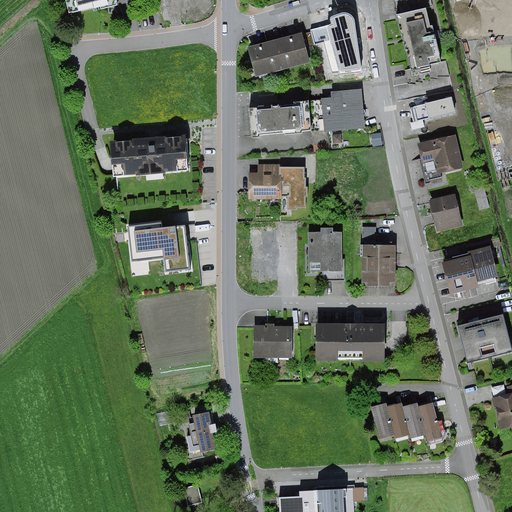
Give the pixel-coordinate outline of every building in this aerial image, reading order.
[(66,0),(70,13),(100,6),(101,9),(115,6),(113,0),(66,0)] [(404,40),(411,70),(440,63),(433,35),(427,8),(398,16),(398,18),(398,20),(404,40)] [(331,24),(310,30),(314,45),(324,43),(332,74),(362,72),(354,20),(353,17),(351,15),(348,13),(344,13),(341,13),(332,17),(330,18),(330,20),(331,24)] [(300,33),(274,41),(282,69),(308,61),(300,33)] [(274,41),(248,48),(256,76),(282,69),(274,41)] [(314,133),(314,143),(329,141),(328,130),(362,127),(359,96),(334,98),(334,102),(323,103),(326,132),(314,133)] [(293,108),(248,112),(250,139),(310,131),(306,102),(292,103),(293,108)] [(383,146),(381,133),(371,134),(373,147),(383,146)] [(453,141),(423,149),(426,161),(437,158),(441,170),(460,165),(453,141)] [(187,173),(185,142),(109,147),(112,178),(187,173)] [(259,177),(249,177),(250,201),(279,199),(278,170),(259,171),(259,177)] [(484,185),(473,187),(481,219),(492,216),(484,185)] [(455,193),(431,199),(439,230),(463,224),(455,193)] [(166,219),(124,224),(127,256),(160,253),(162,267),(189,264),(184,222),(167,224),(166,219)] [(250,277),(279,277),(279,223),(250,223),(250,277)] [(340,238),(310,239),(311,270),(341,270),(340,238)] [(499,238),(489,240),(490,246),(491,249),(501,246),(499,238)] [(470,251),(471,255),(478,284),(486,282),(487,285),(496,282),(495,278),(498,277),(490,246),(470,251)] [(392,252),(363,251),(363,283),(392,284),(392,252)] [(471,255),(443,263),(451,295),(479,287),(478,284),(471,255)] [(510,353),(501,314),(458,325),(467,363),(510,353)] [(386,323),(320,323),(321,359),(337,359),(337,350),(368,349),(368,360),(386,360),(386,323)] [(289,332),(256,333),(256,356),(289,355),(289,332)] [(503,430),(511,427),(511,392),(509,393),(504,400),(496,403),(503,430)] [(405,401),(390,405),(398,434),(399,438),(414,434),(406,406),(405,401)] [(436,401),(422,406),(429,433),(431,440),(446,436),(436,401)] [(390,402),(375,406),(383,438),(398,434),(390,405),(390,402)] [(421,402),(406,406),(414,434),(415,437),(429,433),(422,406),(421,402)] [(205,418),(193,421),(200,452),(212,449),(205,418)] [(199,482),(185,485),(189,503),(204,500),(199,482)] [(362,501),(362,488),(350,488),(351,502),(362,501)] [(280,511),(318,511),(316,489),(299,491),(299,497),(279,498),(280,511)]
